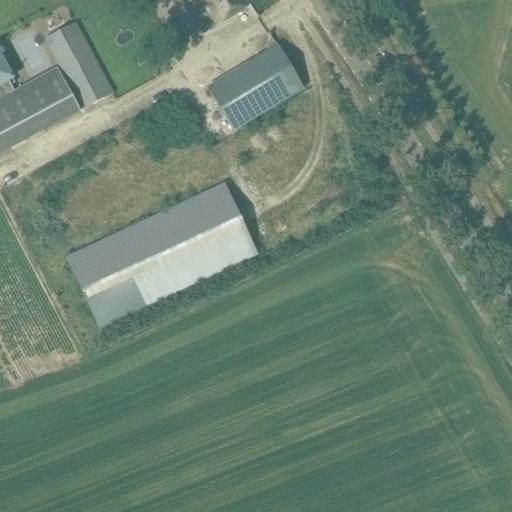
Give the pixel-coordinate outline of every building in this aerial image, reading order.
[(194,38),(173,0),(153,0),(179,46),(194,38)] [(176,0),(200,37),(251,5),(247,0),(176,0)] [(82,109),(110,94),(71,22),(43,37),(82,109)] [(232,131),(303,89),(278,47),(207,89),(232,131)] [(0,59),(0,88),(12,82),(0,59)] [(95,326),(254,254),(223,185),(64,257),(95,326)]
